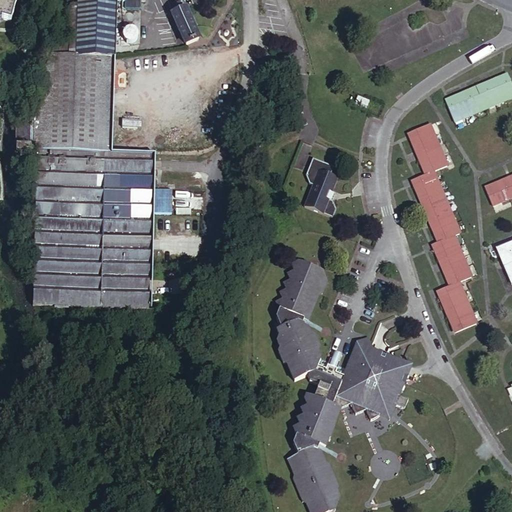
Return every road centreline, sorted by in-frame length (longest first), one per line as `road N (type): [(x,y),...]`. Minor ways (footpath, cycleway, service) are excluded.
road 1 (residential): [(511,33),(411,94),(381,151),(382,203),(422,331),(511,471)]
road 2 (residential): [(213,241),(220,151),(240,98),(246,0)]
road 3 (unknown): [(244,48),(186,86),(119,98)]
